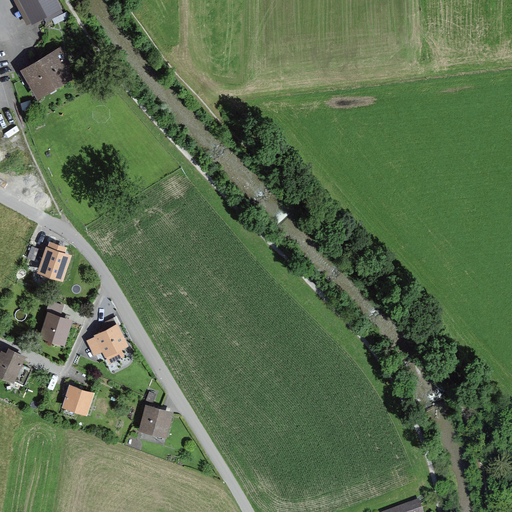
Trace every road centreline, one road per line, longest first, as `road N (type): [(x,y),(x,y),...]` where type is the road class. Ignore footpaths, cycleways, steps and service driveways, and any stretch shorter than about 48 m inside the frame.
road 1 (unknown): [(122,0),(211,114),(373,280),(446,369),(474,427),(487,511)]
road 2 (unclassified): [(247,511),(95,260),(71,236),(0,194)]
road 3 (unknown): [(69,235),(16,62)]
